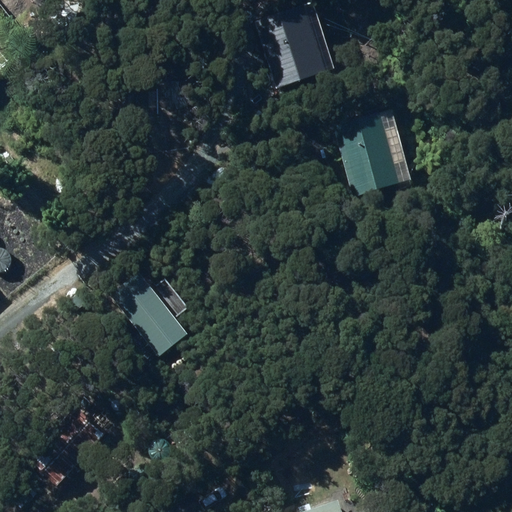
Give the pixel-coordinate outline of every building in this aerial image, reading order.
[(255,22),(274,90),(331,74),(312,6),(255,22)] [(331,125),(349,196),(376,189),(378,195),(401,189),(404,199),(419,196),(416,186),(410,188),(389,110),(331,125)] [(134,275),(108,295),(156,357),(182,337),(134,275)] [(71,407),(23,459),(53,486),(101,435),(71,407)] [(345,511),(341,499),(299,511),(345,511)]
